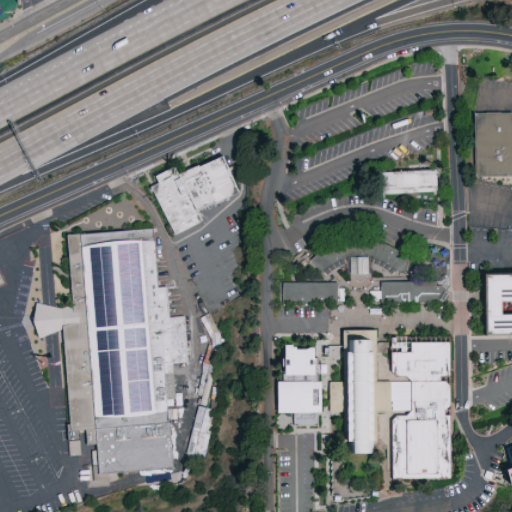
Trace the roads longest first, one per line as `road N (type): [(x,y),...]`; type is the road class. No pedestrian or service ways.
road 1 (tertiary): [(0,220),(360,57),(460,34),(511,39)]
road 2 (motorway): [(12,152),(306,0)]
road 3 (motorway): [(0,183),(280,59)]
road 4 (motorway): [(210,0),(29,94)]
road 5 (motorway): [(280,59),(446,0)]
road 6 (motorway): [(156,0),(29,94)]
road 7 (motorway): [(280,59),(400,0)]
